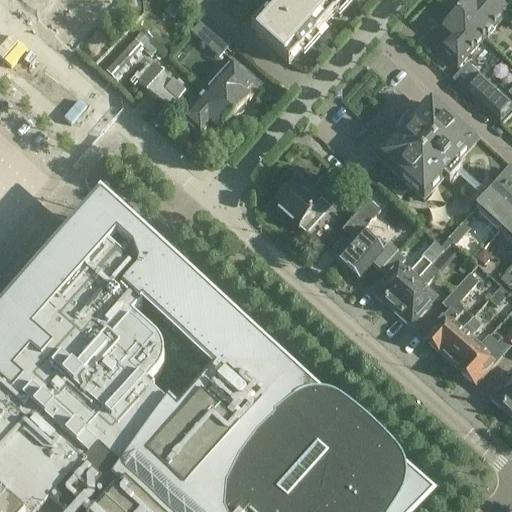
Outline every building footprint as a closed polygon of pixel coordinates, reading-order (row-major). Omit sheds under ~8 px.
[(54,0),(66,11),(75,0),(54,0)] [(287,0),(254,37),(288,66),(347,0),(287,0)] [(470,0),(457,15),(485,40),(510,12),(502,5),(504,2),(501,0),(470,0)] [(485,40),(457,15),(439,35),(447,42),(438,52),(458,70),(485,40)] [(219,59),(231,46),(203,21),(191,34),(219,59)] [(141,33),(107,71),(115,78),(142,47),(152,56),(157,51),(149,44),(151,42),(141,33)] [(94,58),(105,47),(98,40),(87,51),(94,58)] [(168,112),(185,93),(154,65),(137,83),(168,112)] [(233,65),(207,94),(234,118),(236,116),(241,114),(243,112),(244,107),(252,99),(245,92),(253,83),(233,65)] [(511,110),(511,107),(478,76),(464,91),(500,124),(511,110)] [(216,138),(224,129),(229,128),(231,126),(232,121),(234,118),(207,94),(181,123),(200,141),(209,131),(216,138)] [(399,141),(383,158),(380,162),(424,202),(443,180),(449,186),(462,172),(456,166),(476,145),(431,105),(412,126),(408,122),(394,137),(399,141)] [(475,212),(511,245),(511,177),(508,175),(475,212)] [(336,186),(326,197),(334,204),(344,193),(336,186)] [(306,235),(327,211),(320,205),(316,209),(309,203),(310,201),(296,189),(295,190),(291,187),(273,207),(299,230),(299,229),(306,235)] [(358,282),(372,266),(380,273),(397,254),(388,245),(383,250),(364,234),(382,214),(370,203),(342,234),(350,241),(334,260),(358,282)] [(465,244),(479,221),(467,214),(453,237),(465,244)] [(0,511),(399,511),(404,504),(406,488),(405,478),(402,466),(394,451),(382,438),(345,412),(336,406),(322,403),(307,403),(292,408),(280,416),(273,424),(267,419),(262,414),(292,380),(163,264),(153,275),(97,222),(0,330),(0,511)] [(399,267),(383,285),(373,296),(383,305),(385,303),(393,310),(431,268),(424,261),(416,270),(419,272),(415,276),(412,274),(410,277),(399,267)] [(431,268),(393,310),(401,318),(399,320),(409,329),(435,300),(425,291),(428,287),(424,285),(428,281),(431,283),(439,275),(431,268)] [(425,342),(442,357),(474,321),(473,320),(462,333),(453,325),(466,311),(459,306),(478,284),(469,276),(441,306),(450,314),(425,342)] [(474,321),(442,357),(458,372),(479,348),(469,340),(472,336),(470,334),(473,331),(477,334),(482,328),(474,321)] [(479,348),(458,372),(474,387),(508,350),(501,343),(489,357),(479,348)] [(502,408),(510,416),(511,413),(511,376),(490,401),(500,410),(502,408)]
